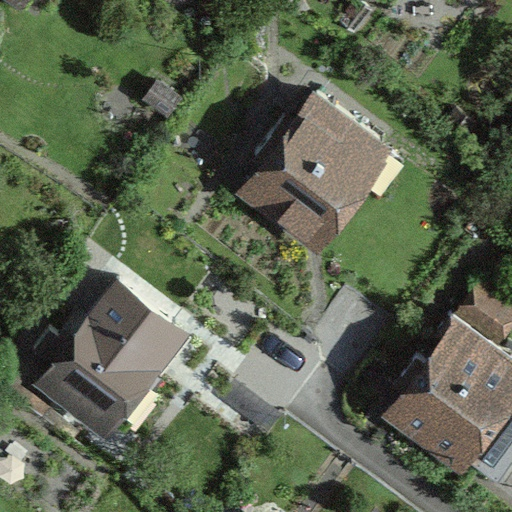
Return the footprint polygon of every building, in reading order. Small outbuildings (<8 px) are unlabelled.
[(321,239),(396,132),(313,73),(237,179),(321,239)] [(106,426),(191,308),(116,255),(32,372),(106,426)] [(511,320),(511,296),(477,271),(457,299),(504,332),(511,320)] [(457,299),(452,295),(377,399),(462,461),(471,448),(500,469),(511,451),(511,338),(504,332),(457,299)] [(0,349),(0,384),(13,393),(46,347),(17,326),(0,349)] [(300,511),(284,500),(275,511),(300,511)]
